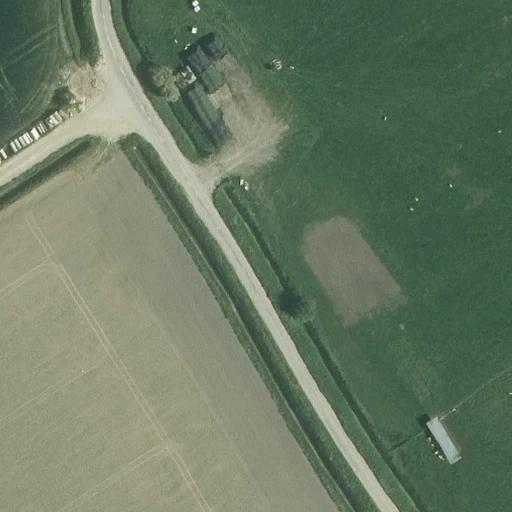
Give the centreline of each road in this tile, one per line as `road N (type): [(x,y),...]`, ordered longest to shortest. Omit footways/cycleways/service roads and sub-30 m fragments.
road 1 (unclassified): [(386,511),(130,90),(98,25),(100,0)]
road 2 (track): [(130,90),(0,176)]
